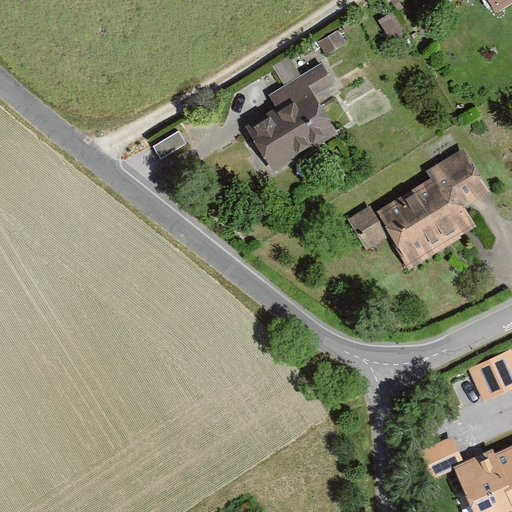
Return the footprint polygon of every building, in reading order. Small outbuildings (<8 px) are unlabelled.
[(511,0),(487,0),(500,20),(511,11),(511,0)] [(289,57),(274,65),(283,83),(298,75),(289,57)] [(249,137),(276,180),(341,141),(315,98),(249,137)] [(153,146),(161,159),(187,143),(179,130),(153,146)] [(372,207),(346,222),(367,257),(390,243),(409,275),(480,233),(467,212),(490,198),(463,154),(428,175),(433,184),(378,217),(372,207)] [(468,369),(483,402),(511,389),(511,350),(511,349),(468,369)] [(418,451),(431,481),(464,467),(452,437),(418,451)] [(494,450),(454,468),(474,511),(511,511),(511,446),(495,454),(494,450)]
